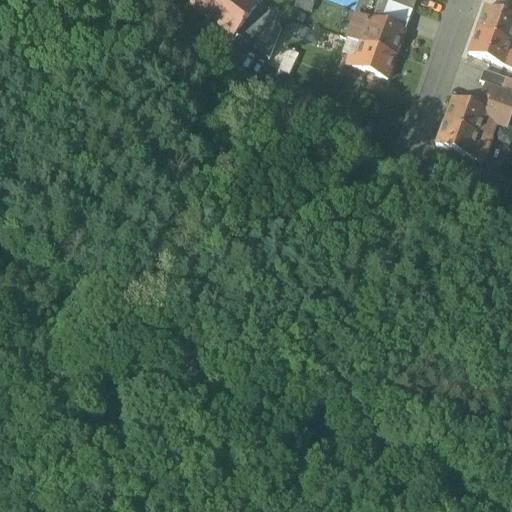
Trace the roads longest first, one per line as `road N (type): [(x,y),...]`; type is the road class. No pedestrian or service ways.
road 1 (residential): [(473,0),(394,188),(282,116),(131,0)]
road 2 (track): [(282,116),(132,318),(7,511)]
